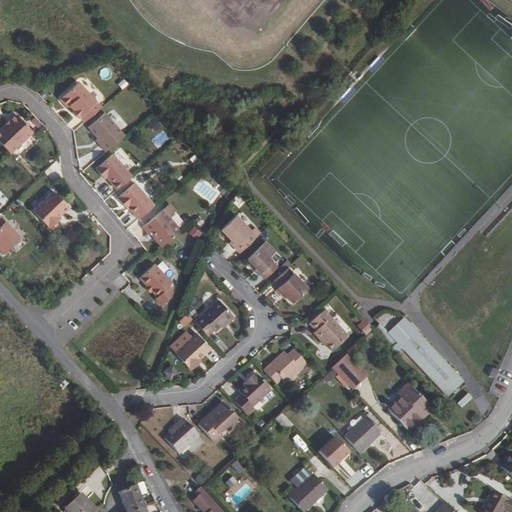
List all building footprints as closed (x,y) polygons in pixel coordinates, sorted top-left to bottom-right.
[(83,119),(100,104),(78,78),(61,93),(61,96),(65,101),(68,101),(72,106),(71,108),(76,115),(79,113),(83,119)] [(104,149),(123,133),(104,110),(86,124),(96,135),(100,141),(98,143),(104,149)] [(0,141),(9,151),(32,129),(15,112),(0,125),(0,141)] [(149,126),(158,132),(163,125),(154,119),(149,126)] [(116,187),(131,175),(111,152),(96,165),(96,168),(100,173),(101,172),(103,172),(105,175),(116,187)] [(137,217),(153,203),(133,180),(116,195),(122,203),(124,202),(127,205),(137,217)] [(55,216),(58,213),(68,204),(53,188),(32,207),(49,225),(56,218),(55,216)] [(151,235),(160,245),(179,228),(167,214),(169,213),(163,206),(141,224),(147,231),(150,229),(153,233),(151,235)] [(0,213),(0,249),(2,252),(20,235),(0,213)] [(239,252),(255,236),(234,215),(220,228),(230,239),(235,244),(233,246),(239,252)] [(197,240),(202,232),(193,226),(188,234),(197,240)] [(265,241),(247,258),(259,272),(258,272),(263,278),(276,266),(268,257),(274,252),(265,241)] [(146,283),(150,288),(157,294),(155,296),(160,302),(170,293),(172,288),(168,284),(171,280),(154,261),(138,275),(146,283)] [(306,288),(287,267),(271,282),(291,302),(306,288)] [(220,298),(196,320),(208,334),(215,328),(217,329),(227,319),(230,321),(236,315),(220,298)] [(323,309),(308,323),(314,331),(313,332),(324,344),(325,342),(332,350),(347,336),(323,309)] [(185,327),(193,320),(187,314),(179,321),(185,327)] [(387,331),(402,347),(417,332),(403,316),(387,331)] [(357,328),(367,336),(374,328),(363,320),(357,328)] [(373,328),(396,352),(402,347),(387,331),(379,322),(373,328)] [(195,360),(198,358),(209,347),(195,332),(174,352),(190,369),(197,362),(195,360)] [(417,332),(402,347),(449,397),(465,381),(417,332)] [(284,349),(263,368),(276,382),(281,377),(284,380),(306,361),(293,347),(287,352),(284,349)] [(330,366),(351,388),(366,374),(346,352),(330,366)] [(173,365),(164,371),(171,380),(179,374),(173,365)] [(493,366),(490,374),(494,377),(498,368),(493,366)] [(329,384),(337,374),(332,369),(323,379),(329,384)] [(242,393),(235,399),(247,413),(254,406),(253,404),(271,387),(256,370),(248,377),(249,379),(245,383),(239,389),(242,393)] [(397,391),(384,404),(406,428),(420,415),(420,416),(430,407),(403,378),(394,387),(397,391)] [(468,394),(457,404),(462,409),(473,399),(468,394)] [(223,402),(199,424),(215,442),(222,436),(219,433),(237,417),(223,402)] [(281,411),(275,417),(286,429),(292,423),(281,411)] [(366,414),(374,423),(377,421),(369,412),(366,414)] [(344,435),(359,450),(381,429),(374,423),(366,414),(344,435)] [(185,418),(179,423),(180,424),(171,432),(165,437),(178,453),(199,435),(185,418)] [(180,424),(179,423),(170,430),(171,432),(180,424)] [(317,450),(333,466),(339,460),(338,458),(342,455),(343,456),(349,451),(334,434),(317,450)] [(301,440),(297,444),(309,457),(313,453),(301,440)] [(511,450),(500,463),(511,473),(511,450)] [(236,460),(231,467),(240,474),(245,466),(236,460)] [(298,487),(313,473),(306,465),(291,479),(298,487)] [(326,488),(313,473),(298,487),(289,495),(303,509),(326,488)] [(225,511),(200,485),(200,484),(194,490),(198,494),(192,499),(204,511),(203,511),(225,511)] [(128,511),(131,511),(144,505),(136,485),(121,493),(121,494),(128,511)] [(477,509),(481,511),(497,511),(502,505),(511,511),(511,498),(490,486),(477,509)] [(64,506),(68,511),(97,511),(98,511),(79,492),(64,506)] [(391,511),(382,500),(370,510),(371,511),(378,511),(382,509),(384,511),(391,511)] [(453,511),(443,501),(432,511),(453,511)]
